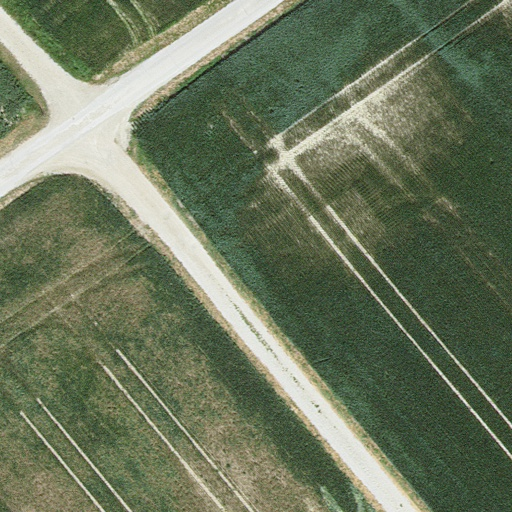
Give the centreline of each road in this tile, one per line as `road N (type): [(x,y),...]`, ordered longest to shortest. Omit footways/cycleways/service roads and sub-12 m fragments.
road 1 (track): [(0,23),(410,511)]
road 2 (unclassified): [(0,184),(262,0)]
